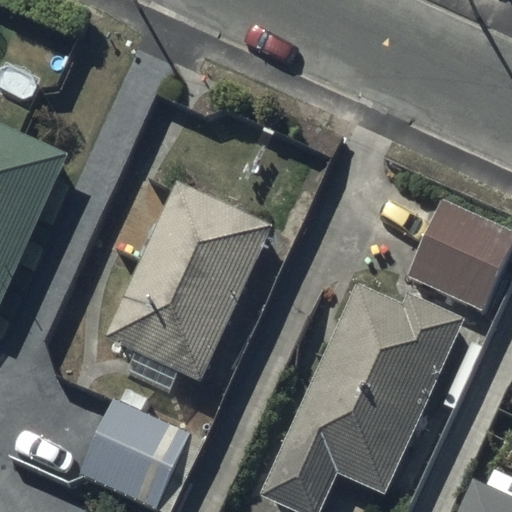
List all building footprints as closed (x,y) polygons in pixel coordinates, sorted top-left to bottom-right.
[(0,320),(73,160),(0,127),(0,320)] [(282,229),(183,184),(110,343),(140,356),(130,377),(174,398),(184,376),(210,388),(282,229)] [(511,234),(446,205),(412,281),(486,315),(511,257),(511,234)] [(410,310),(364,290),(267,502),(289,511),(327,511),(344,477),(391,499),(470,326),(414,301),(410,310)] [(178,511),(209,444),(118,404),(85,478),(161,511),(178,511)] [(511,511),(511,501),(476,485),(463,511),(511,511)]
